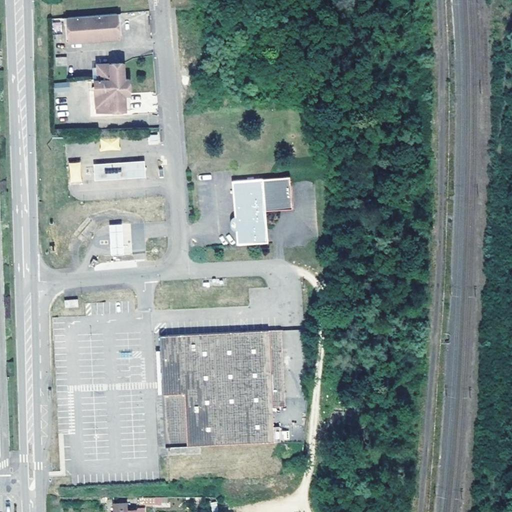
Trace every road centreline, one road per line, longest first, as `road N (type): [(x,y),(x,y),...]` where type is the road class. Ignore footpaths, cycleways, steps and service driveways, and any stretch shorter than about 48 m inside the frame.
road 1 (unclassified): [(27,280),(155,274),(175,260),(160,0)]
road 2 (unknown): [(153,321),(165,451),(146,478),(121,454),(117,350),(131,326)]
road 3 (secondary): [(27,280),(18,0)]
road 4 (unknown): [(214,274),(276,271),(290,302),(285,313),(153,321)]
road 5 (secondary): [(34,511),(27,280)]
